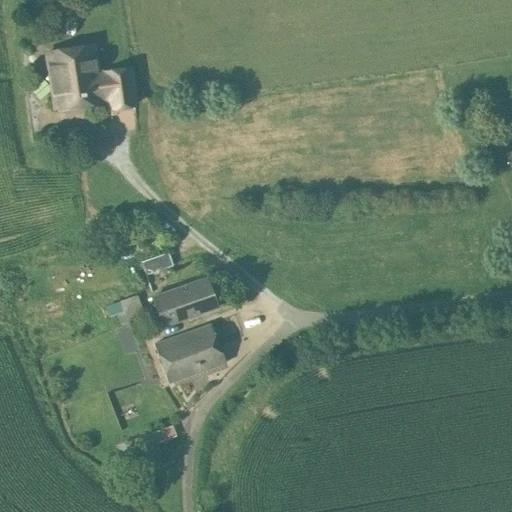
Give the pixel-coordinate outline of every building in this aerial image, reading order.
[(90,46),(48,52),(48,51),(46,52),(47,54),(50,73),(45,79),(51,83),(55,107),(108,99),(104,72),(96,73),(92,47),(92,45),(90,45),(90,46)] [(129,69),(104,72),(108,99),(109,108),(134,104),(129,69)] [(141,259),(145,273),(173,265),(169,251),(141,259)] [(206,278),(151,297),(161,326),(216,307),(206,278)] [(129,306),(122,309),(127,324),(144,318),(136,295),(126,299),(129,306)] [(210,324),(153,344),(167,383),(224,363),(210,324)] [(172,425),(151,433),(155,443),(176,436),(172,425)] [(150,433),(128,441),(131,452),(154,444),(150,433)]
